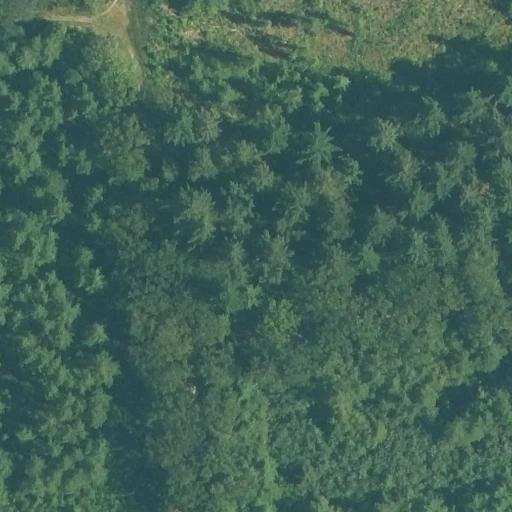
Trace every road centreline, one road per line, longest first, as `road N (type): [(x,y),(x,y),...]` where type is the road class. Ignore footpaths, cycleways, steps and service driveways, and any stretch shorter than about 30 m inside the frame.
road 1 (track): [(210,511),(185,341),(511,289)]
road 2 (track): [(185,341),(129,9)]
road 3 (track): [(129,9),(0,19)]
